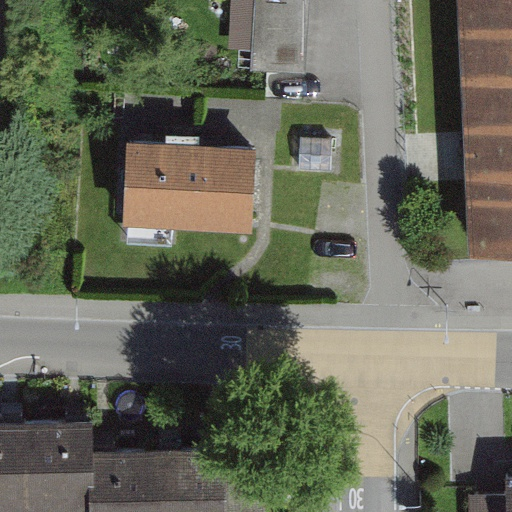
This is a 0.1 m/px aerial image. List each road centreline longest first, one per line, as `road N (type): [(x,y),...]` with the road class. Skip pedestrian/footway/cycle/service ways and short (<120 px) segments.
road 1 (residential): [(0,346),(380,358)]
road 2 (residential): [(376,0),(391,318),(380,358)]
road 3 (residential): [(380,358),(373,511)]
road 4 (residential): [(380,358),(511,358)]
